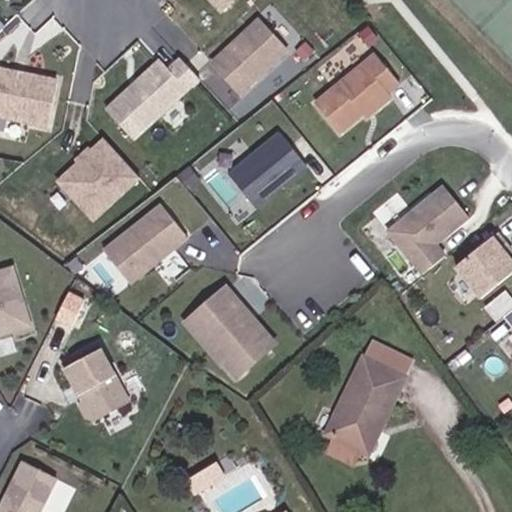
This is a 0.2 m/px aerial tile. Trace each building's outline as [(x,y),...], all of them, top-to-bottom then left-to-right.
[(229,0),(206,0),(217,11),(229,0)] [(235,94),(282,52),(254,21),(207,63),(235,94)] [(127,138),(194,79),(176,58),(164,69),(155,60),(101,109),(127,138)] [(392,98),(404,88),(380,58),(320,107),(344,137),(375,112),(382,112),(395,101),(392,98)] [(0,116),(42,125),(51,79),(0,67),(0,116)] [(279,189),(285,184),(288,188),(311,169),(284,136),(233,178),(260,211),(282,193),(279,189)] [(134,177),(99,138),(52,180),(87,219),(134,177)] [(450,190),(395,236),(429,278),(451,260),(442,248),(475,221),(450,190)] [(145,290),(197,237),(175,215),(171,218),(165,212),(116,262),(145,290)] [(488,302),(511,282),(511,256),(510,254),(511,252),(511,247),(504,237),(462,271),(488,302)] [(0,338),(34,328),(16,270),(0,274),(0,338)] [(275,348),(254,324),(251,326),(237,309),(239,307),(227,292),(188,326),(223,367),(225,365),(233,359),(245,374),(275,348)] [(133,402),(101,344),(65,364),(85,401),(84,407),(89,417),(96,419),(97,421),(133,402)] [(399,381),(360,357),(350,375),(388,398),(399,381)] [(245,374),(233,359),(225,365),(238,380),(245,374)] [(350,375),(320,425),(350,444),(364,422),(371,426),(388,398),(350,375)] [(350,444),(358,448),(371,426),(364,422),(350,444)] [(43,511),(60,479),(26,462),(0,511),(43,511)] [(225,477),(217,465),(207,471),(215,484),(225,477)] [(215,484),(207,471),(190,483),(198,495),(215,484)]
